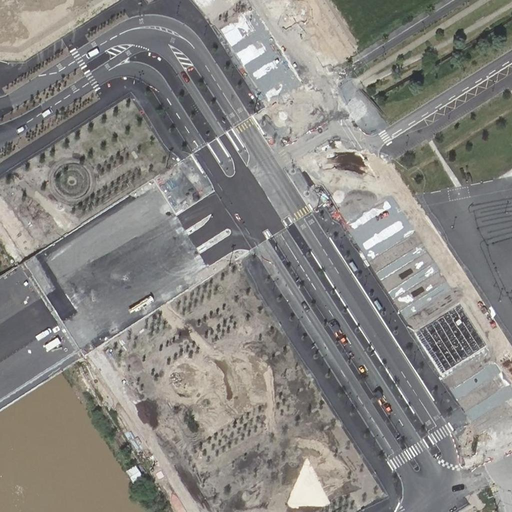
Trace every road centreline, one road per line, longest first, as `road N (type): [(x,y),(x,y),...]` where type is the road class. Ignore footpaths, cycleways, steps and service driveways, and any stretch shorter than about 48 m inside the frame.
road 1 (secondary): [(259,198),(181,71),(144,41),(105,42),(0,107)]
road 2 (secondary): [(0,139),(96,77),(136,70),(156,81),(238,211)]
road 3 (secondary): [(440,493),(271,218)]
road 4 (secondary): [(251,231),(419,494)]
road 5 (secondary): [(0,389),(251,231)]
road 6 (secondary): [(238,211),(0,371)]
road 7 (unclassified): [(325,86),(365,149),(511,56)]
road 8 (unclassified): [(461,0),(325,86)]
